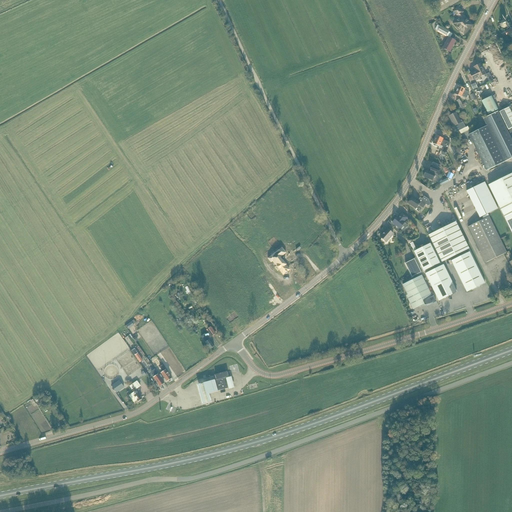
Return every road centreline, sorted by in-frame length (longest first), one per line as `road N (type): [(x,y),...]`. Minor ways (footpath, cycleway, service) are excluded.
road 1 (primary): [(0,495),(229,449),(511,350)]
road 2 (unclassified): [(2,511),(188,479),(511,363)]
road 3 (unclassified): [(234,341),(255,369),(274,375),(511,304)]
road 4 (tertiary): [(344,256),(408,181),(493,0)]
road 5 (unclassified): [(344,256),(218,0)]
road 6 (tertiary): [(0,452),(131,415),(234,341)]
road 7 (tertiary): [(234,341),(344,256)]
